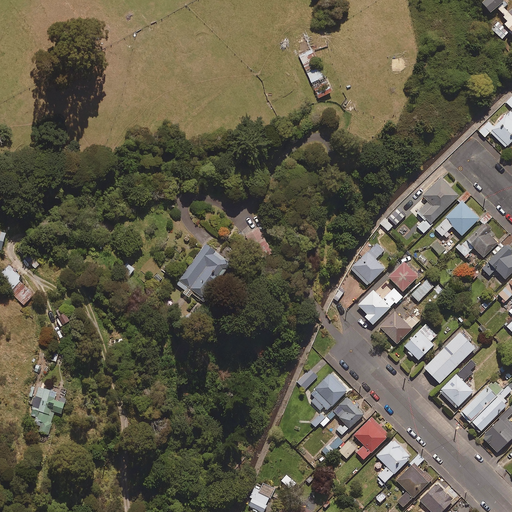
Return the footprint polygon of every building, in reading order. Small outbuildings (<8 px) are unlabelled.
[(511,35),(511,9),(509,13),(504,8),(506,6),(501,0),(487,0),(481,5),(489,15),(498,8),(505,17),(492,29),(505,42),(511,35)] [(332,93),(305,34),(290,41),(317,100),(332,93)] [(488,121),(478,132),(485,138),(490,133),(506,149),(511,142),(511,114),(510,112),(495,128),(488,121)] [(417,228),(424,235),(432,226),(431,225),(458,197),(440,180),(423,198),(429,203),(419,213),(425,219),(417,228)] [(412,192),(394,209),(402,217),(419,200),(412,192)] [(471,196),(467,192),(458,201),(461,203),(435,230),(446,240),(449,236),(446,233),(452,227),(462,237),(479,219),(463,205),(471,196)] [(488,213),(481,219),(486,224),(493,218),(488,213)] [(393,227),(385,219),(374,229),(382,237),(393,227)] [(494,235),(483,224),(458,250),(465,258),(474,249),(484,259),(497,245),(491,238),(494,235)] [(273,255),(258,229),(244,237),(259,263),(273,255)] [(96,237),(92,242),(101,249),(105,244),(96,237)] [(234,265),(206,244),(177,284),(185,291),(183,293),(190,298),(193,294),(206,303),(234,265)] [(384,251),(376,244),(350,269),(368,287),(385,270),(376,260),(384,251)] [(23,246),(18,250),(36,270),(41,266),(23,246)] [(499,247),(493,254),(496,257),(483,270),(489,276),(494,270),(506,281),(511,274),(511,256),(509,254),(511,251),(506,246),(502,250),(499,247)] [(136,270),(127,262),(121,269),(131,276),(136,270)] [(418,279),(404,264),(388,279),(403,294),(418,279)] [(0,280),(24,306),(34,297),(20,282),(24,278),(11,265),(0,275),(0,280)] [(434,287),(427,280),(411,295),(419,303),(434,287)] [(511,281),(498,296),(505,303),(511,296),(511,281)] [(364,318),(372,326),(394,304),(396,306),(403,298),(394,288),(382,300),(373,291),(357,307),(366,316),(364,318)] [(481,314),(491,304),(487,300),(477,310),(481,314)] [(396,346),(420,321),(415,316),(412,319),(410,317),(404,323),(394,313),(378,329),(396,346)] [(72,323),(68,315),(61,318),(65,326),(72,323)] [(438,334),(427,323),(403,347),(419,362),(434,346),(430,342),(438,334)] [(475,350),(460,335),(424,369),(439,385),(475,350)] [(125,338),(112,340),(113,348),(126,347),(125,338)] [(477,369),(470,362),(441,391),(458,408),(473,393),(463,383),(477,369)] [(347,391),(330,374),(307,398),(323,413),(327,409),(329,410),(347,391)] [(496,398),(470,424),(479,433),(507,407),(502,401),(511,391),(508,387),(503,392),(496,398)] [(58,393),(36,388),(30,415),(37,417),(35,424),(41,426),(39,432),(50,435),(55,413),(64,415),(67,404),(56,401),(58,393)] [(470,424),(496,398),(486,388),(460,413),(470,424)] [(357,408),(359,407),(355,403),(353,404),(348,398),(321,423),(325,427),(338,415),(345,422),(337,429),(343,436),(364,416),(357,408)] [(511,414),(511,405),(483,439),(499,454),(511,439),(511,421),(509,418),(511,414)] [(326,418),(319,412),(309,423),(316,429),(326,418)] [(389,437),(372,419),(354,436),(364,446),(357,454),(364,461),(389,437)] [(328,446),(334,452),(343,443),(338,437),(328,446)] [(411,459),(393,441),(376,457),(387,468),(375,478),(383,486),(411,459)] [(356,449),(349,442),(339,452),(347,459),(356,449)] [(334,452),(328,446),(322,452),(328,457),(334,452)] [(424,460),(418,455),(412,461),(418,466),(424,460)] [(414,465),(397,481),(407,492),(397,502),(403,508),(430,482),(414,465)] [(296,485),(287,476),(281,482),(290,491),(296,485)] [(269,499),(270,499),(274,490),(257,483),(247,507),(258,511),(265,511),(267,506),(266,506),(269,499)] [(429,510),(427,511),(443,511),(453,502),(436,485),(420,502),(429,510)] [(387,496),(383,492),(375,500),(380,504),(387,496)] [(280,511),(311,511),(296,496),(280,511)]
